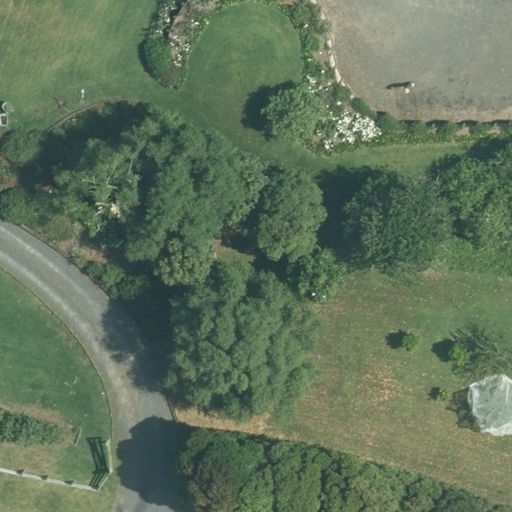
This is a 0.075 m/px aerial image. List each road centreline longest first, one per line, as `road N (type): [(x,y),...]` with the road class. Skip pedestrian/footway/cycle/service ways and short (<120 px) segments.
road 1 (unknown): [(94,511),(112,455),(100,385),(60,315),(0,272)]
road 2 (unknown): [(361,0),(511,33)]
